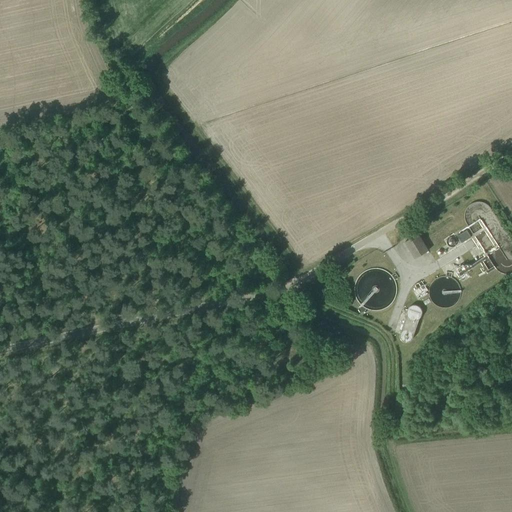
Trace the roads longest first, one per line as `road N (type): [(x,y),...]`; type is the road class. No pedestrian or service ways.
road 1 (unclassified): [(0,349),(286,290),(401,221)]
road 2 (track): [(511,155),(401,221)]
